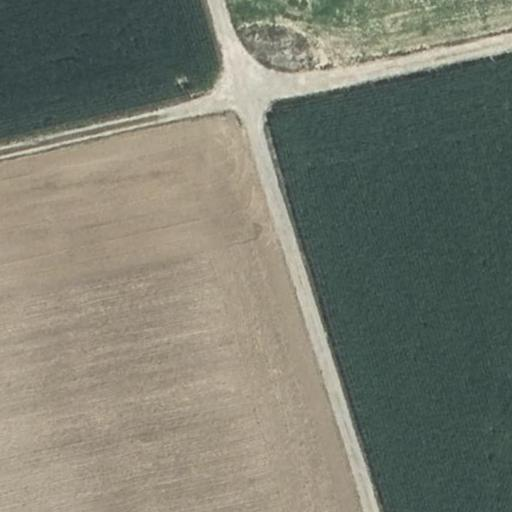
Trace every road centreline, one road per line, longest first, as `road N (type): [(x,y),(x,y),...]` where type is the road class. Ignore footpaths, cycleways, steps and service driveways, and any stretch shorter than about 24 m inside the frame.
road 1 (track): [(225,0),(372,511)]
road 2 (track): [(511,22),(0,143)]
